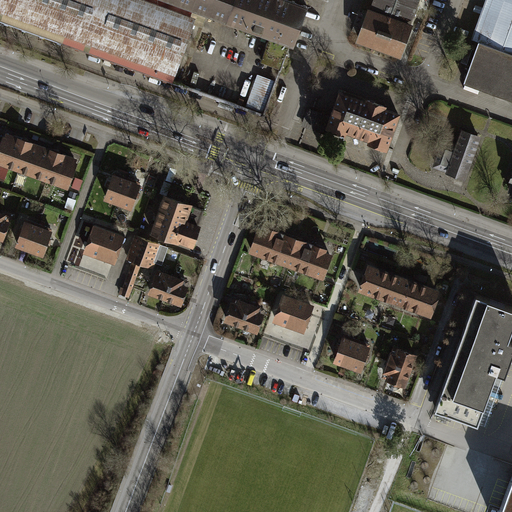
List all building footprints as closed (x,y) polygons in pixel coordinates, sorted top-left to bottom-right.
[(0,0),(0,23),(173,86),(199,14),(159,0),(0,0)] [(159,0),(199,14),(291,48),(298,27),(306,7),(287,0),(159,0)] [(415,28),(411,27),(420,0),(374,0),(371,11),(368,10),(356,43),(404,59),(415,28)] [(464,81),(511,97),(511,0),(485,0),(471,38),(479,41),(464,81)] [(266,114),(278,81),(259,74),(247,107),(266,114)] [(348,136),(349,134),(370,142),(369,144),(387,150),(400,114),(386,109),(387,109),(341,92),(328,129),(348,136)] [(323,131),(327,114),(310,110),(306,127),(323,131)] [(447,174),(467,182),(483,137),(463,130),(456,149),(442,144),(433,169),(447,174)] [(6,135),(0,150),(0,166),(69,192),(80,162),(58,154),(6,135)] [(104,199),(118,205),(127,181),(113,176),(104,199)] [(118,205),(132,210),(141,186),(127,181),(118,205)] [(165,193),(158,212),(151,233),(194,248),(201,227),(186,221),(193,203),(165,193)] [(0,240),(2,241),(11,218),(0,213),(0,240)] [(15,246),(30,251),(39,226),(25,220),(15,246)] [(249,252),(324,280),(334,253),(259,225),(249,252)] [(30,251),(44,256),(54,231),(39,226),(30,251)] [(94,226),(84,254),(115,264),(125,237),(94,226)] [(127,262),(133,263),(121,296),(130,300),(143,267),(154,271),(156,265),(162,267),(168,248),(163,246),(163,244),(136,235),(127,262)] [(368,263),(358,291),(433,317),(443,289),(368,263)] [(149,294),(165,301),(175,276),(159,270),(149,294)] [(165,301),(181,307),(191,282),(175,276),(165,301)] [(511,337),(511,306),(477,294),(437,409),(482,425),(511,337)] [(285,295),(274,323),(305,335),(315,307),(285,295)] [(226,321),(242,327),(251,304),(235,297),(226,321)] [(242,327),(259,334),(268,310),(251,304),(242,327)] [(331,360),(345,365),(354,340),(340,335),(331,360)] [(345,365),(359,370),(367,345),(354,340),(345,365)] [(393,349),(389,361),(410,369),(415,354),(399,348),(398,351),(393,349)] [(404,384),(410,369),(389,361),(384,373),(389,375),(388,378),(404,384)] [(511,511),(511,461),(509,460),(490,511),(511,511)]
